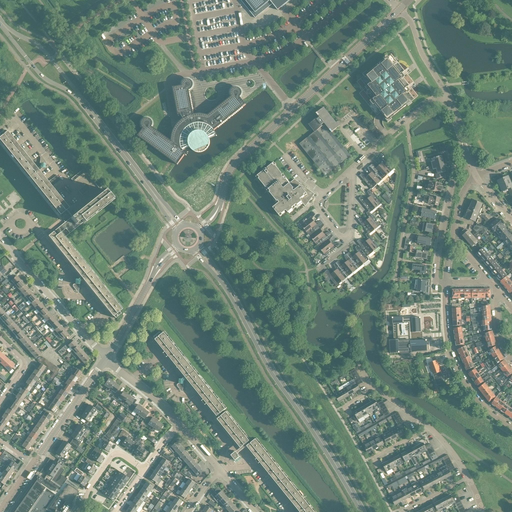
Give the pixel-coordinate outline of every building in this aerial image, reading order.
[(240,0),(255,18),(273,4),(278,10),(283,6),(284,7),(287,5),(286,3),(289,0),(240,0)] [(127,51),(122,55),(126,60),(131,57),(127,51)] [(411,71),(408,67),(405,70),(401,66),(402,66),(401,65),(400,65),(398,62),(399,61),(396,57),(395,58),(394,57),(394,56),(393,56),(391,54),(388,56),(387,55),(383,58),(384,59),(382,61),(381,61),(381,62),(374,67),(373,68),(368,73),(367,71),(363,74),(364,76),(362,77),(362,76),(361,77),(361,78),(356,82),(360,86),(359,87),(362,91),(359,93),(363,98),(363,99),(363,100),(364,99),(372,109),(371,110),(372,111),(373,110),(377,115),(381,112),(386,118),(385,119),(388,123),(392,119),(391,118),(393,116),(393,117),(394,116),(401,110),(402,110),(401,109),(407,105),(408,106),(412,103),(411,102),(412,101),(418,96),(413,89),(417,85),(408,74),(411,71)] [(142,127),(143,128),(138,136),(177,165),(185,154),(186,155),(182,149),(189,146),(195,152),(197,152),(199,152),(202,152),(203,152),(205,151),(206,150),(207,149),(207,148),(208,147),(209,146),(209,137),(216,134),(216,136),(217,136),(216,133),(215,131),(214,130),(246,104),(240,97),(241,96),(242,94),(242,92),(241,90),(240,89),(238,88),(236,87),(234,88),(232,89),(231,90),(230,92),(231,94),(231,96),(208,115),(207,115),(205,115),(205,116),(201,116),(200,115),(199,114),(198,115),(198,116),(194,116),(189,90),(190,90),(191,89),(192,88),(193,86),(193,84),(193,83),(191,81),(191,80),(190,80),(188,79),(186,79),(184,80),(183,82),(182,84),(182,85),(173,87),(178,115),(180,114),(181,116),(182,116),(183,117),(182,118),(183,119),(180,122),(177,125),(174,129),(173,133),(172,137),(171,141),(152,127),(153,125),(153,123),(152,121),(151,120),(149,119),(147,118),(145,119),(143,119),(142,121),(141,123),(141,125),(142,127)] [(334,101),(311,120),(317,128),(313,131),(320,141),(332,132),(339,126),(348,119),(334,101)] [(4,130),(0,133),(0,144),(58,216),(59,216),(68,209),(6,132),(4,130)] [(313,131),(297,142),(323,176),(338,165),(320,141),(313,131)] [(392,170),(380,156),(378,158),(381,164),(379,166),(387,175),(392,170)] [(433,170),(434,169),(435,171),(437,179),(443,177),(442,172),(446,172),(442,156),(436,157),(433,158),(434,161),(431,161),(433,170)] [(264,167),(263,169),(264,170),(256,176),(278,203),(273,208),(280,216),(279,215),(286,210),(288,212),(301,201),(305,206),(315,194),(307,188),(298,182),(297,183),(294,179),(289,183),(284,176),(285,176),(285,175),(284,176),(283,174),(274,162),(266,169),(264,167)] [(377,167),(372,164),(370,166),(382,180),(387,175),(379,166),(377,167)] [(370,166),(368,168),(370,173),(368,175),(377,184),(382,180),(370,166)] [(82,170),(71,179),(73,181),(83,173),(87,174),(99,189),(102,187),(89,171),(82,170)] [(367,177),(362,173),(359,175),(372,189),(377,184),(368,175),(367,177)] [(57,175),(48,182),(52,187),(61,180),(57,175)] [(498,181),(499,181),(498,182),(497,183),(498,184),(499,185),(500,185),(503,191),(508,188),(511,195),(511,194),(511,186),(508,177),(498,181)] [(387,189),(389,188),(383,180),(381,182),(387,189)] [(427,181),(425,188),(431,189),(431,190),(438,191),(441,191),(442,187),(439,186),(439,183),(433,182),(427,181)] [(90,189),(86,184),(78,190),(82,195),(90,189)] [(71,217),(48,236),(112,316),(113,316),(115,318),(121,314),(119,311),(121,309),(122,308),(65,237),(83,222),(84,223),(113,200),(112,199),(105,190),(75,214),(72,209),(70,211),(72,214),(70,216),(71,217)] [(381,204),(370,190),(367,191),(370,197),(368,198),(376,208),(381,204)] [(424,203),(428,203),(438,206),(440,198),(436,197),(436,195),(430,194),(429,196),(418,193),(417,197),(425,198),(424,203)] [(365,200),(361,197),(358,198),(369,211),(370,213),(376,208),(368,198),(365,200)] [(480,213),(484,205),(473,200),(469,209),(468,208),(468,209),(480,213)] [(437,211),(423,208),(422,208),(421,212),(422,212),(421,216),(424,217),(435,219),(434,219),(435,216),(436,215),(437,211)] [(480,213),(468,209),(467,212),(468,213),(466,218),(477,222),(478,218),(479,216),(483,218),(488,223),(490,221),(486,217),(485,217),(486,216),(483,214),(480,213)] [(369,211),(366,213),(369,218),(367,220),(375,230),(380,225),(370,213),(369,211)] [(312,219),(316,214),(314,212),(299,223),(304,229),(314,221),(312,219)] [(484,212),(483,214),(486,216),(485,217),(486,217),(490,221),(494,218),(491,213),(489,215),(484,212)] [(365,222),(360,218),(358,220),(368,232),(369,234),(375,230),(367,220),(365,222)] [(498,219),(496,220),(490,226),(494,231),(495,231),(503,224),(498,219)] [(434,225),(411,220),(410,224),(422,227),(421,230),(433,233),(433,232),(434,225)] [(314,221),(304,229),(308,234),(323,223),(321,221),(315,223),(314,221)] [(323,223),(308,234),(306,236),(308,238),(310,237),(313,240),(322,232),(321,230),(324,225),(323,223)] [(503,224),(495,231),(499,235),(507,229),(505,227),(504,227),(502,225),(503,224)] [(465,229),(464,230),(461,232),(463,235),(467,241),(477,233),(482,228),(476,226),(475,226),(473,229),(475,231),(471,234),(468,231),(465,229)] [(509,231),(507,229),(499,235),(504,241),(511,235),(508,232),(509,231)] [(322,232),(313,240),(317,245),(331,234),(329,231),(324,234),(322,232)] [(368,232),(365,234),(368,240),(366,241),(374,251),(379,247),(369,234),(368,232)] [(478,234),(477,233),(467,241),(472,246),(478,241),(474,238),(478,234)] [(333,236),(331,234),(317,245),(321,251),(331,243),(329,241),(333,236)] [(504,241),(499,246),(500,247),(506,243),(508,246),(511,242),(511,236),(511,235),(504,241)] [(431,239),(419,236),(417,243),(430,246),(431,241),(430,240),(430,239),(431,239)] [(364,243),(359,239),(357,241),(368,256),(374,251),(366,241),(364,243)] [(333,245),(331,243),(321,251),(326,256),(340,245),(338,242),(333,245)] [(369,260),(358,245),(355,247),(358,253),(356,254),(363,264),(369,260)] [(417,246),(417,247),(411,246),(410,253),(417,254),(417,258),(427,259),(428,255),(429,252),(422,251),(422,247),(417,246)] [(480,257),(486,252),(482,248),(476,253),(479,256),(480,257)] [(349,252),(347,254),(358,268),(363,264),(356,254),(353,256),(349,252)] [(490,257),(486,252),(480,257),(482,259),(481,260),(484,262),(490,257)] [(358,268),(347,254),(344,256),(347,261),(345,263),(353,273),(358,268)] [(490,257),(484,262),(486,265),(487,265),(488,266),(494,261),(490,257)] [(343,265),(338,261),(336,263),(347,277),(353,273),(345,263),(343,265)] [(498,266),(494,261),(488,266),(490,268),(489,269),(491,271),(498,266)] [(347,277),(336,263),(334,265),(336,270),(334,272),(342,281),(347,277)] [(426,274),(427,265),(413,264),(412,269),(420,270),(420,274),(423,274),(424,274),(426,274)] [(7,271),(2,266),(0,267),(0,272),(2,275),(4,278),(8,282),(16,275),(12,271),(6,276),(4,274),(7,271)] [(502,270),(498,266),(491,271),(494,275),(495,274),(496,276),(502,270)] [(332,273),(327,270),(325,272),(337,287),(340,285),(339,284),(342,281),(334,272),(332,273)] [(502,270),(496,276),(497,277),(497,278),(499,281),(506,275),(502,270)] [(20,280),(16,276),(8,283),(10,285),(12,282),(15,285),(20,280)] [(506,276),(500,281),(504,286),(510,280),(506,276)] [(15,285),(12,287),(14,289),(16,287),(19,290),(24,285),(20,280),(15,285)] [(425,285),(425,281),(416,280),(415,284),(417,284),(417,291),(422,292),(424,292),(425,285)] [(19,290),(16,292),(18,294),(20,291),(23,294),(28,289),(24,285),(19,290)] [(23,294),(20,296),(18,298),(20,300),(24,296),(27,299),(32,294),(28,289),(23,294)] [(27,299),(24,301),(26,303),(28,301),(31,303),(36,298),(32,294),(27,299)] [(31,303),(27,307),(28,309),(32,305),(35,308),(40,303),(36,298),(31,303)] [(35,308),(32,310),(34,312),(36,309),(39,312),(44,307),(40,303),(35,308)] [(39,312),(36,314),(38,316),(41,319),(43,317),(48,312),(44,307),(39,312)] [(43,317),(41,319),(40,319),(42,321),(44,318),(47,321),(52,316),(48,312),(43,317)] [(7,316),(5,313),(0,317),(0,318),(4,322),(9,318),(12,315),(10,313),(7,316)] [(47,321),(44,323),(46,325),(48,323),(51,326),(56,321),(52,316),(47,321)] [(420,317),(411,318),(411,317),(403,317),(392,317),(392,324),(393,324),(394,340),(389,340),(390,353),(399,353),(411,352),(427,351),(426,340),(423,340),(422,333),(421,332),(420,317)] [(11,320),(9,318),(4,322),(8,327),(13,322),(16,320),(14,318),(11,320)] [(51,326),(48,328),(50,330),(52,327),(55,330),(60,325),(56,321),(51,326)] [(16,325),(13,322),(8,327),(12,331),(17,327),(20,324),(18,322),(16,325)] [(17,327),(12,331),(16,336),(21,331),(24,329),(20,324),(17,327)] [(55,330),(52,332),(54,334),(56,337),(58,335),(59,335),(64,330),(60,325),(55,330)] [(188,360),(163,329),(160,325),(156,328),(160,332),(154,337),(156,339),(155,339),(199,394),(201,397),(203,402),(204,404),(206,405),(209,406),(217,416),(216,417),(217,419),(222,415),(220,413),(226,409),(227,408),(188,360)] [(484,328),(480,329),(478,329),(478,331),(473,331),(473,334),(477,334),(477,333),(482,333),(482,331),(492,330),(491,325),(484,326),(484,328)] [(26,332),(24,329),(21,331),(16,336),(20,340),(25,336),(28,333),(30,331),(27,331),(26,332)] [(68,335),(64,330),(59,335),(58,335),(56,337),(58,339),(60,336),(63,339),(68,335)] [(493,336),(492,331),(477,335),(473,336),(474,341),(475,341),(474,338),(482,336),(485,335),(485,338),(493,336)] [(25,336),(20,340),(24,345),(29,340),(35,335),(33,333),(27,338),(25,336)] [(486,340),(484,341),(475,343),(476,345),(495,340),(493,336),(485,338),(486,340)] [(29,340),(24,345),(28,349),(33,345),(37,341),(35,339),(31,343),(29,340)] [(72,339),(64,346),(58,352),(60,355),(67,349),(69,347),(72,350),(77,345),(72,339)] [(33,345),(28,349),(32,354),(37,349),(40,347),(38,345),(36,347),(33,345)] [(72,350),(69,352),(71,354),(73,352),(76,354),(81,350),(77,345),(72,350)] [(469,350),(473,349),(472,346),(468,348),(466,349),(464,346),(457,349),(457,350),(457,351),(458,352),(459,353),(460,355),(467,351),(467,352),(469,350)] [(484,353),(482,354),(479,355),(480,357),(483,355),(483,356),(490,352),(491,354),(499,350),(496,346),(484,353)] [(37,349),(32,354),(36,358),(44,351),(42,349),(39,352),(37,349)] [(76,354),(73,356),(75,358),(77,356),(80,359),(85,354),(81,350),(76,354)] [(493,357),(485,362),(484,362),(485,364),(486,363),(491,360),(494,359),(501,354),(499,350),(491,354),(493,357)] [(469,357),(467,352),(467,351),(460,355),(461,357),(460,358),(461,359),(462,359),(462,360),(469,357)] [(80,359),(78,360),(77,361),(79,363),(81,361),(84,364),(89,359),(85,354),(80,359)] [(494,359),(491,360),(493,363),(492,363),(493,364),(492,365),(489,367),(488,368),(489,370),(492,368),(497,364),(500,362),(500,361),(504,359),(501,354),(494,359)] [(10,361),(5,357),(0,362),(4,367),(10,361)] [(41,358),(38,361),(39,361),(40,363),(46,367),(56,374),(60,369),(42,357),(41,358)] [(469,357),(462,360),(462,361),(462,363),(463,363),(464,365),(471,362),(469,357)] [(471,362),(464,365),(465,367),(465,368),(466,370),(474,367),(472,364),(478,361),(477,361),(479,360),(479,358),(471,362)] [(440,369),(437,360),(432,362),(435,370),(432,371),(437,386),(444,383),(441,374),(441,375),(446,373),(444,367),(441,368),(441,369),(440,369)] [(507,364),(504,360),(491,370),(493,372),(499,367),(501,369),(507,364)] [(10,361),(4,367),(6,368),(9,371),(14,365),(10,361)] [(48,373),(46,372),(43,370),(46,367),(40,363),(36,368),(42,372),(46,375),(48,373)] [(507,364),(501,369),(492,376),(494,377),(502,371),(504,373),(510,368),(507,364)] [(82,373),(73,366),(72,368),(74,370),(72,373),(78,377),(82,373)] [(475,369),(471,371),(471,370),(468,371),(469,373),(468,373),(471,377),(486,368),(485,366),(477,371),(475,369)] [(36,368),(33,373),(39,377),(41,379),(43,377),(40,375),(42,372),(36,368)] [(486,368),(471,377),(474,382),(481,377),(479,375),(487,369),(486,368)] [(511,369),(510,368),(504,373),(506,375),(502,378),(504,381),(508,378),(507,377),(511,373),(511,369)] [(72,373),(68,370),(67,372),(71,375),(69,378),(75,382),(78,377),(72,373)] [(481,377),(474,382),(477,386),(489,378),(489,377),(491,376),(488,372),(486,373),(488,376),(487,376),(482,379),(481,377)] [(39,377),(33,373),(29,378),(35,382),(38,384),(40,385),(41,383),(36,380),(39,377)] [(69,378),(65,375),(63,377),(68,380),(65,383),(71,387),(75,382),(69,378)] [(106,377),(103,382),(102,384),(107,388),(105,390),(108,392),(114,383),(112,381),(109,378),(109,379),(106,377)] [(29,378),(26,383),(32,387),(35,389),(38,384),(35,382),(29,378)] [(354,380),(353,378),(348,381),(350,385),(354,392),(360,389),(358,386),(356,383),(355,382),(354,380)] [(63,381),(60,380),(59,381),(61,383),(59,386),(62,388),(68,392),(71,387),(65,383),(63,381)] [(343,384),(345,388),(349,395),(350,397),(353,395),(353,393),(354,392),(350,385),(348,381),(343,384)] [(482,393),(488,388),(486,385),(488,384),(486,382),(478,388),(482,393)] [(26,383),(22,388),(28,392),(31,394),(33,395),(34,393),(32,392),(35,389),(32,387),(26,383)] [(114,383),(108,392),(110,393),(111,391),(115,393),(111,397),(114,399),(119,392),(116,390),(119,386),(114,383)] [(59,386),(58,388),(61,390),(59,393),(58,393),(64,397),(68,392),(62,388),(59,386)] [(489,387),(488,388),(482,393),(485,397),(492,392),(490,390),(490,389),(489,387)] [(28,392),(22,388),(19,393),(25,397),(28,399),(29,397),(31,394),(28,392)] [(51,388),(50,390),(53,391),(53,392),(57,395),(55,398),(61,402),(64,397),(58,393),(59,393),(54,390),(51,388)] [(349,395),(345,388),(339,391),(344,398),(349,395)] [(119,392),(114,399),(122,405),(128,395),(126,394),(127,393),(124,391),(123,392),(121,394),(119,392)] [(344,398),(339,391),(334,394),(339,402),(344,398)] [(492,392),(485,397),(489,402),(496,396),(494,394),(494,395),(492,392)] [(496,407),(501,400),(498,399),(502,394),(500,392),(496,397),(494,400),(493,399),(490,402),(492,403),(491,404),(496,407)] [(25,397),(19,393),(16,397),(22,402),(21,402),(24,404),(26,402),(23,400),(25,397)] [(55,398),(51,395),(49,397),(54,400),(52,403),(58,407),(61,402),(55,398)] [(134,399),(128,395),(122,405),(124,406),(126,404),(129,406),(126,410),(129,412),(133,405),(131,403),(134,399)] [(503,402),(501,400),(496,407),(500,410),(509,398),(510,396),(508,395),(507,397),(505,400),(505,399),(503,402)] [(509,398),(500,410),(504,413),(509,407),(507,405),(511,398),(511,395),(510,396),(509,398)] [(22,402),(16,397),(12,402),(18,407),(21,409),(22,407),(19,405),(21,402),(22,402)] [(45,398),(44,400),(48,403),(50,405),(48,408),(54,412),(58,407),(52,403),(45,398)] [(375,400),(370,403),(374,410),(376,413),(380,410),(380,409),(379,408),(379,407),(379,406),(377,404),(375,400)] [(18,407),(12,402),(9,407),(15,411),(15,412),(17,414),(21,409),(18,407)] [(370,403),(364,406),(369,413),(374,410),(370,403)] [(133,405),(129,412),(131,414),(133,411),(136,413),(134,416),(137,418),(143,408),(141,407),(141,406),(138,404),(138,405),(137,405),(136,407),(133,405)] [(89,405),(85,411),(92,416),(96,410),(100,412),(102,409),(97,405),(94,408),(89,405)] [(369,413),(364,406),(359,409),(363,417),(369,413)] [(15,411),(9,407),(5,412),(11,416),(14,418),(15,416),(12,415),(15,412),(15,411)] [(148,412),(143,408),(137,418),(139,419),(141,416),(144,418),(141,423),(143,425),(148,418),(145,416),(148,412)] [(43,409),(42,411),(45,413),(43,416),(48,420),(52,415),(43,409)] [(355,415),(355,416),(353,417),(356,421),(363,417),(359,409),(354,412),(355,415)] [(92,416),(85,411),(81,416),(86,420),(84,424),(90,428),(91,428),(89,427),(90,428),(92,426),(91,425),(92,424),(88,421),(92,416)] [(226,412),(222,415),(217,419),(241,448),(249,441),(250,440),(227,411),(226,412)] [(11,416),(5,412),(2,417),(8,421),(13,425),(14,423),(9,419),(11,416)] [(40,414),(38,416),(41,418),(39,421),(45,425),(48,420),(43,416),(40,414)] [(118,418),(116,420),(121,424),(123,421),(122,421),(124,418),(120,415),(118,418)] [(2,417),(0,419),(0,423),(4,426),(9,430),(11,428),(8,426),(6,424),(8,421),(2,417)] [(148,418),(143,425),(146,427),(147,424),(151,426),(149,429),(151,430),(157,421),(155,420),(156,419),(153,417),(152,418),(150,420),(148,418)] [(39,421),(36,419),(35,421),(38,423),(36,426),(42,430),(45,425),(39,421)] [(157,421),(151,430),(153,432),(155,429),(158,431),(163,425),(157,421)] [(357,433),(361,431),(357,423),(352,425),(357,433)] [(36,426),(33,424),(31,426),(34,428),(32,431),(38,435),(42,430),(36,426)] [(90,428),(84,424),(82,427),(79,425),(75,430),(82,436),(86,430),(87,431),(88,429),(89,430),(90,428)] [(396,428),(393,429),(397,437),(403,434),(400,429),(399,426),(398,426),(398,425),(396,426),(396,428)] [(28,431),(26,434),(29,436),(35,440),(38,435),(32,431),(29,429),(28,428),(26,430),(28,431)] [(393,429),(388,432),(392,440),(397,437),(393,429)] [(82,436),(75,430),(71,436),(74,438),(71,441),(77,445),(78,446),(82,440),(80,439),(82,436)] [(132,438),(128,435),(126,432),(123,430),(118,437),(121,439),(122,438),(124,440),(122,444),(128,448),(133,442),(130,440),(132,438)] [(26,434),(24,432),(22,434),(25,436),(23,439),(25,441),(31,445),(35,440),(29,436),(26,434)] [(392,440),(388,432),(382,435),(386,443),(392,440)] [(148,435),(146,438),(156,444),(158,441),(148,435)] [(102,442),(103,443),(101,447),(107,451),(111,446),(108,443),(110,440),(105,436),(104,436),(101,439),(103,440),(102,442)] [(380,436),(374,439),(378,447),(384,444),(380,436)] [(316,511),(257,438),(256,439),(247,446),(299,511),(316,511)] [(23,439),(22,439),(21,441),(24,443),(22,446),(28,450),(31,445),(25,441),(23,439)] [(374,439),(369,442),(373,450),(378,447),(374,439)] [(138,440),(134,447),(136,449),(134,452),(141,457),(145,450),(140,447),(143,443),(138,440)] [(64,441),(60,447),(66,451),(70,446),(75,449),(77,445),(71,441),(69,445),(64,441)] [(177,441),(172,446),(170,448),(174,452),(176,451),(181,446),(177,441)] [(373,450),(369,442),(363,445),(367,452),(373,450)] [(425,446),(423,443),(418,446),(422,453),(427,450),(427,449),(425,446)] [(181,446),(176,451),(180,455),(178,457),(180,455),(185,451),(181,446)] [(418,446),(412,448),(416,456),(422,453),(418,446)] [(66,451),(60,447),(56,452),(61,456),(59,459),(65,463),(67,460),(62,457),(66,451)] [(96,447),(93,450),(92,453),(95,455),(93,458),(99,463),(103,457),(100,455),(102,452),(96,447)] [(416,456),(412,448),(407,451),(411,459),(414,465),(417,464),(414,457),(416,456)] [(180,455),(178,457),(182,462),(184,460),(189,455),(185,451),(180,455)] [(241,458),(236,451),(231,455),(235,460),(240,457),(241,459),(241,458)] [(407,451),(401,454),(405,462),(411,459),(407,451)] [(193,460),(189,455),(184,460),(188,464),(193,460)] [(399,455),(393,458),(397,466),(403,463),(399,455)] [(54,461),(50,458),(49,459),(47,462),(62,472),(65,469),(60,466),(61,466),(62,466),(64,463),(65,463),(59,459),(57,463),(54,461)] [(170,462),(164,458),(160,463),(166,467),(169,469),(171,466),(168,464),(170,462)] [(393,458),(388,461),(392,469),(397,466),(393,458)] [(92,466),(94,463),(87,459),(85,462),(88,464),(84,469),(91,474),(95,469),(92,466)] [(11,460),(7,465),(14,470),(18,465),(11,460)] [(193,460),(188,464),(192,469),(197,464),(193,460)] [(392,469),(388,461),(382,464),(388,475),(394,472),(392,469)] [(46,464),(45,466),(60,476),(61,475),(62,472),(47,462),(46,464)] [(166,467),(160,463),(157,468),(166,474),(168,472),(165,469),(166,467)] [(14,470),(7,465),(5,464),(2,469),(4,470),(11,475),(14,470)] [(197,464),(192,469),(196,474),(195,475),(197,477),(201,473),(199,471),(201,469),(197,464)] [(45,466),(42,470),(47,474),(45,477),(57,485),(60,480),(58,479),(60,476),(45,466)] [(447,467),(442,470),(446,478),(452,475),(450,471),(448,469),(447,467)] [(84,478),(86,475),(77,468),(74,471),(78,474),(77,476),(79,477),(76,481),(83,486),(87,480),(84,478)] [(166,474),(157,468),(153,473),(159,477),(161,474),(165,477),(166,474)] [(440,471),(437,473),(441,481),(446,478),(442,470),(441,468),(439,469),(440,471)] [(120,469),(116,474),(126,481),(130,476),(120,469)] [(0,472),(0,474),(7,480),(11,475),(4,470),(2,473),(0,472)] [(30,470),(25,475),(29,479),(34,473),(30,470)] [(153,473),(150,478),(156,482),(159,477),(153,473)] [(437,473),(431,476),(435,484),(441,481),(437,473)] [(116,474),(113,479),(123,486),(126,481),(116,474)] [(70,504),(73,500),(71,499),(58,489),(59,490),(67,479),(61,475),(60,476),(58,479),(60,480),(57,485),(45,477),(43,479),(40,477),(38,476),(36,478),(31,485),(30,486),(13,511),(68,511),(72,507),(72,506),(70,504)] [(431,476),(426,479),(430,486),(435,484),(431,476)] [(59,490),(58,489),(73,500),(79,491),(77,490),(79,487),(67,479),(59,490)] [(120,491),(123,486),(113,479),(110,484),(120,491)] [(189,479),(187,481),(185,480),(183,482),(186,484),(192,488),(193,486),(194,487),(196,484),(195,483),(189,479)] [(430,486),(426,479),(420,481),(424,489),(430,486)] [(422,491),(418,483),(417,482),(416,481),(412,484),(412,485),(412,486),(416,493),(422,491)] [(147,482),(144,487),(150,492),(154,486),(147,482)] [(110,484),(106,489),(116,495),(120,491),(110,484)] [(192,488),(186,484),(182,489),(188,493),(192,488)] [(188,493),(182,489),(179,486),(178,489),(181,491),(179,494),(185,498),(188,493)] [(416,493),(412,486),(407,488),(411,496),(416,493)] [(150,492),(144,487),(140,492),(147,496),(150,492)] [(411,496),(407,488),(401,491),(405,499),(411,496)] [(113,500),(116,495),(106,489),(103,494),(113,500)] [(222,491),(216,496),(214,498),(218,502),(220,501),(226,495),(222,491)] [(405,499),(401,491),(396,494),(400,502),(405,499)] [(140,492),(137,497),(144,501),(147,496),(140,492)] [(396,494),(390,497),(395,505),(400,502),(396,494)] [(230,500),(226,495),(220,501),(224,505),(230,500)] [(454,501),(452,499),(450,495),(445,498),(449,505),(452,504),(453,506),(455,504),(454,501)] [(144,501),(137,497),(133,502),(140,506),(144,501)] [(179,506),(183,501),(176,497),(173,502),(179,506)] [(445,498),(440,501),(444,508),(445,510),(447,509),(446,507),(449,505),(445,498)] [(230,500),(224,505),(222,506),(224,508),(225,507),(228,510),(234,504),(230,500)] [(444,508),(440,501),(434,503),(438,511),(444,508)] [(133,502),(130,507),(137,511),(140,506),(133,502)] [(179,506),(173,502),(170,507),(176,511),(179,506)]
